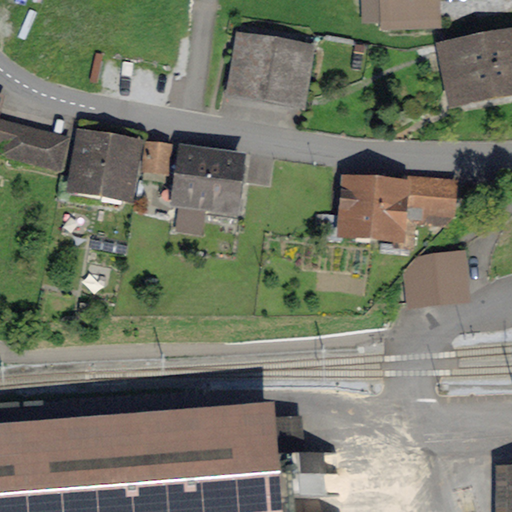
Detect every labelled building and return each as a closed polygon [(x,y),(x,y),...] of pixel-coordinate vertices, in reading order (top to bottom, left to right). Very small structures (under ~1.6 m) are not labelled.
[(435,27),(433,0),(386,0),(387,28),(435,27)] [(511,43),(452,54),(460,96),(511,87),(511,43)] [(309,79),(312,57),(236,46),(233,67),(242,68),(239,89),(296,97),(299,78),(309,79)] [(12,127),(6,150),(4,160),(58,173),(66,140),(12,127)] [(124,196),(132,150),(80,142),(72,187),(124,196)] [(170,154),(150,152),(148,176),(168,178),(170,154)] [(234,214),(241,162),(185,154),(178,207),(184,208),(182,223),(205,226),(207,211),(234,214)] [(404,182),(403,190),(401,215),(439,218),(440,205),(453,206),(455,186),(404,182)] [(403,190),(353,185),(348,240),(414,246),(416,225),(438,227),(439,218),(401,215),(403,190)] [(460,296),(455,253),(418,258),(407,271),(410,302),(460,296)] [(304,455),(300,418),(273,421),(272,411),(0,434),(0,511),(280,511),(276,458),(304,455)] [(487,511),(511,511),(511,463),(488,463),(487,511)]
